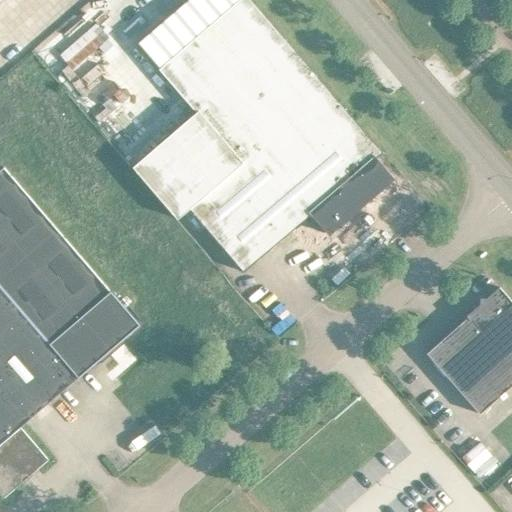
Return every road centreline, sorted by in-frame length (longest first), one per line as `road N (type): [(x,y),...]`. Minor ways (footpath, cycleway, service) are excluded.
road 1 (unclassified): [(122,511),(506,182)]
road 2 (unclassified): [(355,0),(506,182)]
road 3 (unknown): [(325,337),(414,448)]
